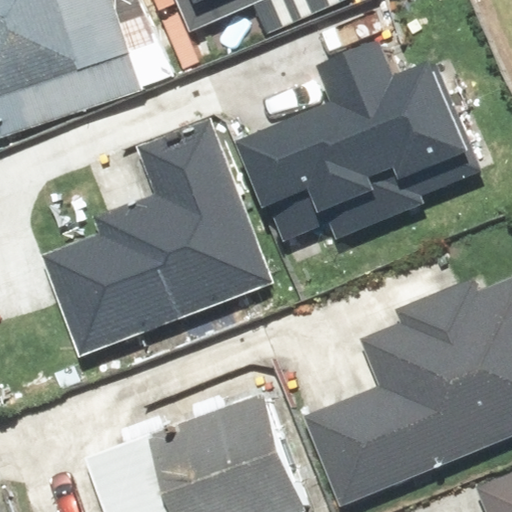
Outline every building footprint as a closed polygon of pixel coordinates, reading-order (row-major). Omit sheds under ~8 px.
[(153,0),(0,0),(0,107),(10,136),(162,82),(140,21),(159,14),(153,0)] [(198,0),(210,27),(267,2),(280,32),(353,0),(198,0)] [(312,242),(498,160),(460,73),(422,89),(403,48),(352,71),(370,112),(273,155),(312,242)] [(294,278),(230,112),(156,141),(175,190),(115,213),(120,227),(61,249),(102,354),(193,318),(202,341),(292,306),(283,282),(294,278)] [(361,503),(511,441),(511,282),(488,292),(483,280),(415,307),(421,321),(384,336),(403,381),(325,413),(361,503)] [(305,511),(335,501),(293,389),(108,457),(128,511),(305,511)] [(511,511),(511,476),(494,485),(504,511),(511,511)]
